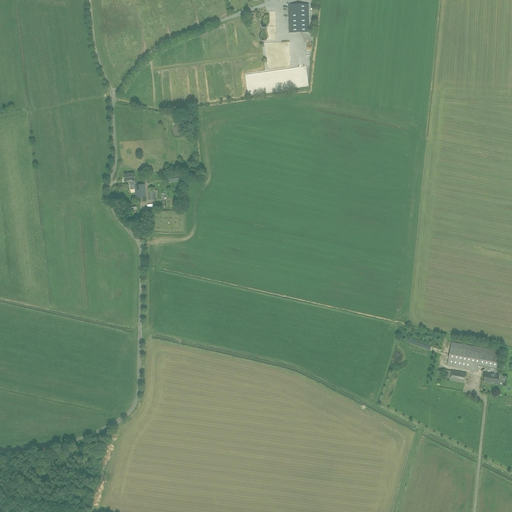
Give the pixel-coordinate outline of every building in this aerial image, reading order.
[(289,32),(309,32),(308,5),(288,5),(289,32)] [(146,197),(145,184),(136,185),(136,184),(135,183),(134,181),(134,174),(124,174),(125,182),(129,182),(130,189),(135,189),(136,198),(146,197)] [(499,352),(451,343),(447,366),(478,371),(479,366),(487,367),(486,370),(492,371),(492,375),(495,375),(495,372),(499,352)] [(450,380),(449,380),(464,383),(466,373),(451,370),(451,371),(447,370),(445,379),(450,380)] [(499,376),(495,375),(492,375),(485,373),(483,382),(497,385),(499,376)]
